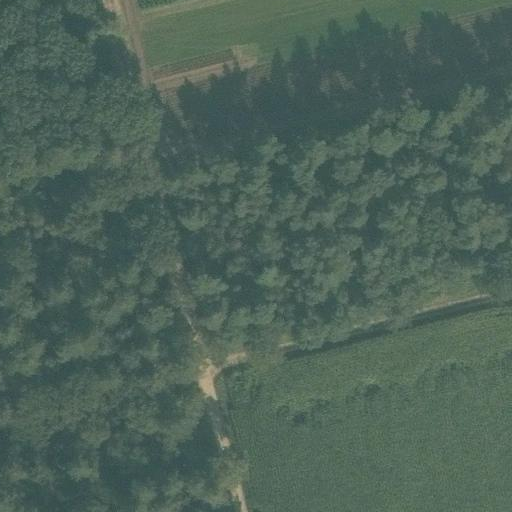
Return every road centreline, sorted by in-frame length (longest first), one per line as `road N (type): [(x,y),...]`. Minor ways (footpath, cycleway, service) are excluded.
road 1 (track): [(242,511),(108,0)]
road 2 (track): [(511,290),(204,368)]
road 3 (track): [(0,429),(205,373)]
